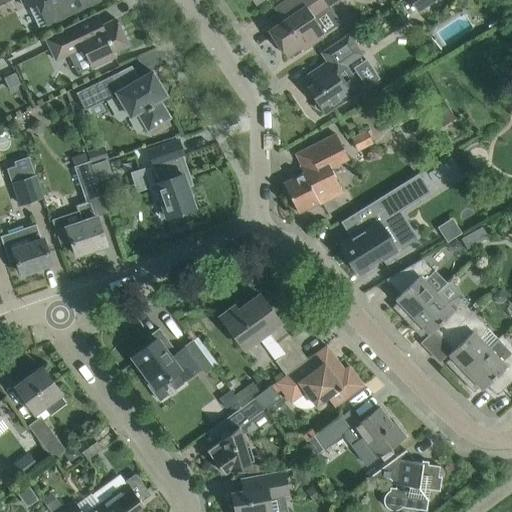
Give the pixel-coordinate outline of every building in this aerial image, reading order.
[(21,0),(26,8),(29,6),(40,28),(97,0),(21,0)] [(302,50),(325,35),(313,17),(339,0),(284,0),(274,7),(275,9),(277,8),(276,7),(287,0),(296,0),(302,9),(269,31),(286,56),(301,47),(302,50)] [(409,0),(418,12),(436,0),(409,0)] [(101,25),(95,13),(45,38),(55,60),(83,47),(92,67),(114,57),(112,52),(128,44),(115,18),(101,25)] [(346,83),(347,77),(351,74),(345,65),(362,54),(348,34),(321,52),(327,62),(307,75),(312,84),(307,88),(316,100),(314,104),(315,109),(319,111),(323,111),(325,114),(354,95),(346,83)] [(138,112),(148,129),(169,117),(158,99),(166,95),(152,72),(123,89),(115,75),(140,63),(139,62),(76,93),(84,110),(117,93),(130,116),(138,112)] [(448,107),(434,116),(441,127),(455,119),(448,107)] [(32,122),(30,126),(31,131),(36,134),(40,131),(43,127),(41,123),(36,120),(32,122)] [(366,130),(352,138),(359,151),(373,144),(366,130)] [(298,213),(322,201),(320,197),(340,187),(330,168),(348,159),(336,134),(312,146),(317,157),(299,166),(303,173),(283,183),(298,213)] [(185,180),(190,179),(182,157),(183,156),(178,141),(149,151),(154,167),(150,168),(160,200),(156,201),(161,217),(166,216),(194,207),(185,180)] [(86,151),(91,163),(107,157),(104,145),(86,151)] [(84,153),(70,158),(83,197),(99,192),(90,165),(88,160),(87,161),(84,153)] [(32,165),(31,165),(28,156),(18,159),(21,168),(10,172),(14,183),(12,184),(19,206),(44,197),(37,175),(36,175),(32,165)] [(112,176),(106,159),(90,165),(96,182),(112,176)] [(354,237),(341,245),(358,272),(364,268),(366,272),(377,265),(375,262),(400,246),(384,221),(399,211),(401,209),(410,204),(414,202),(429,192),(418,174),(343,220),(354,237)] [(106,245),(97,217),(96,215),(94,216),(89,200),(75,205),(81,222),(55,230),(60,244),(71,240),(76,255),(106,245)] [(36,224),(0,236),(0,237),(8,262),(16,259),(21,274),(25,273),(26,276),(37,272),(36,269),(51,263),(43,239),(41,239),(36,224)] [(457,227),(443,236),(447,242),(461,233),(457,227)] [(470,234),(461,239),(467,248),(476,243),(470,234)] [(421,259),(386,280),(391,285),(403,297),(392,307),(406,322),(436,293),(447,283),(434,270),(433,271),(421,259)] [(499,289),(491,297),(496,302),(503,302),(507,298),(499,289)] [(426,331),(429,334),(434,330),(443,340),(472,312),(458,297),(457,296),(446,304),(436,293),(406,322),(420,337),(426,331)] [(276,361),(286,375),(307,359),(259,295),(238,310),(234,306),(220,316),(245,351),(270,333),(285,353),(276,361)] [(459,377),(499,340),(472,312),(443,340),(453,350),(448,354),(451,357),(445,363),(459,377)] [(153,341),(132,357),(155,387),(176,372),(183,381),(200,368),(204,374),(213,367),(209,361),(194,341),(177,353),(159,328),(149,336),(153,341)] [(499,340),(459,377),(474,392),(484,382),(496,395),(497,396),(511,381),(511,353),(510,352),(499,340)] [(349,366),(344,370),(326,346),(277,383),(291,402),(292,402),(295,406),(299,408),(304,409),(309,409),(314,407),(318,404),(328,397),(335,406),(363,386),(349,366)] [(34,414),(61,393),(42,368),(15,388),(34,414)] [(234,395),(242,406),(256,396),(261,392),(253,382),(234,395)] [(272,385),(255,397),(257,400),(264,409),(280,397),(272,385)] [(264,409),(257,400),(255,397),(235,412),(244,423),(264,409)] [(309,440),(319,453),(344,435),(366,465),(405,436),(394,421),(391,423),(379,408),(350,429),(340,417),(309,440)] [(66,450),(41,416),(29,426),(53,459),(66,450)] [(239,426),(207,450),(224,474),(230,469),(231,472),(251,466),(249,462),(252,461),(248,446),(245,447),(241,434),(239,426)] [(86,458),(100,448),(90,433),(76,443),(86,458)] [(406,450),(372,476),(390,479),(393,484),(396,484),(396,488),(390,487),(390,490),(387,492),(385,494),(384,497),(383,499),(384,502),(385,505),(386,507),(389,509),(391,510),(394,511),(397,510),(400,509),(402,507),(426,511),(429,490),(440,491),(442,477),(438,476),(440,466),(428,464),(428,461),(422,460),(421,463),(414,461),(406,450)] [(242,491),(230,493),(233,511),(271,511),(270,500),(289,496),(285,470),(257,475),(240,478),(242,491)] [(99,505),(104,511),(136,511),(135,510),(143,505),(141,502),(151,495),(135,474),(125,481),(126,483),(111,494),(112,495),(99,505)] [(317,481),(306,491),(315,502),(327,493),(317,481)] [(52,492),(42,499),(51,511),(61,505),(52,492)] [(104,511),(99,505),(88,511),(82,511),(76,502),(62,511),(104,511)]
